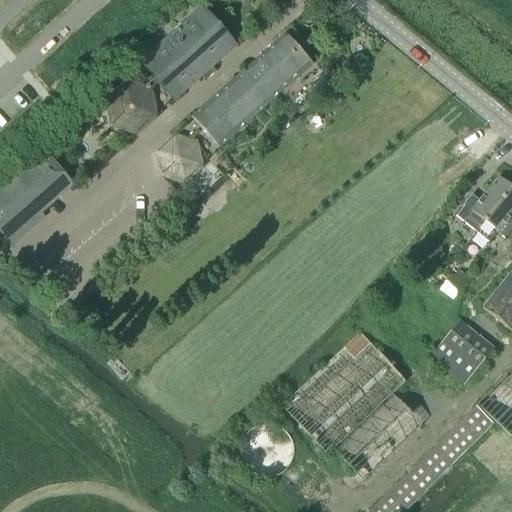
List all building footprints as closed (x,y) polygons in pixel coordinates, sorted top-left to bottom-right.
[(209,69),(234,48),(201,9),(140,61),(154,78),(141,89),(124,84),(105,101),(110,127),(135,134),(154,117),(149,92),(147,91),(158,82),(173,100),(201,76),(204,78),(211,72),(209,69)] [(216,149),(309,67),(282,36),(189,119),(216,149)] [(201,169),(196,143),(171,135),(152,152),(158,176),(179,187),(201,169)] [(0,232),(9,242),(70,188),(37,150),(0,183),(0,232)] [(479,230),(511,186),(511,185),(499,175),(473,210),(478,214),(471,223),(479,230)] [(511,220),(509,218),(511,214),(511,186),(479,230),(486,235),(494,226),(499,230),(501,228),(508,233),(511,228),(511,220)] [(509,332),(511,328),(511,270),(481,309),(485,312),(509,332)] [(485,312),(481,309),(462,293),(446,313),(457,323),(469,332),(485,312)] [(463,386),(490,353),(489,348),(469,332),(457,323),(429,358),(463,386)] [(326,456),(403,383),(358,335),(280,407),(326,456)] [(511,437),(511,367),(436,446),(446,456),(452,450),(460,458),(494,423),(508,437),(511,437)] [(361,482),(420,427),(393,397),(334,452),(361,482)] [(272,427),(267,426),(262,426),(258,427),(254,429),(250,431),(246,434),(243,438),(241,442),(240,446),(239,451),(239,455),(240,460),(241,464),(244,468),(247,472),(250,475),(254,477),(258,479),(263,479),(268,479),(272,479),(277,477),(281,475),(285,472),(288,468),(290,464),(291,459),(292,455),(292,450),(291,445),(290,441),(287,437),(284,433),(280,431),(276,428),(272,427)] [(396,511),(420,490),(407,475),(366,511),(396,511)]
